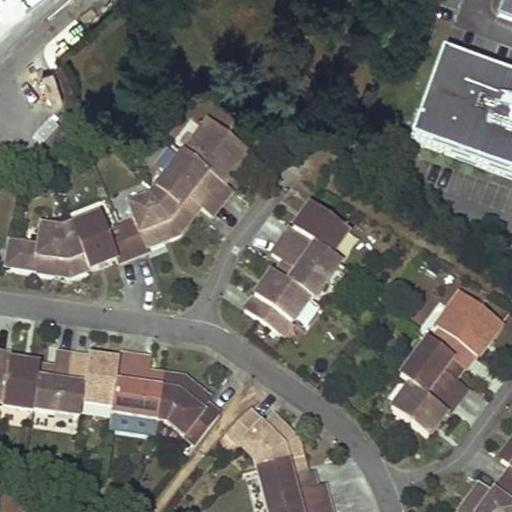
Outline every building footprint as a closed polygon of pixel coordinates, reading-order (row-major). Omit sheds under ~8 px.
[(511,21),(511,0),(501,0),(495,16),(511,21)] [(511,82),(440,56),(409,143),(424,148),(511,180),(511,82)] [(248,154),(208,122),(182,155),(183,156),(148,200),(129,208),(134,221),(105,232),(99,218),(62,233),(41,230),(38,249),(10,245),(7,268),(60,275),(59,278),(69,278),(115,260),(117,265),(147,252),(145,247),(167,237),(168,240),(177,236),(192,217),(185,211),(191,203),(199,209),(210,218),(231,192),(223,186),(248,154)] [(192,217),(199,209),(191,203),(185,211),(192,217)] [(329,258),(347,233),(310,207),(293,231),(290,229),(271,256),(280,262),(291,270),(283,282),(271,274),(244,312),(280,338),(308,301),(311,303),(338,265),(329,258)] [(283,282),(291,270),(280,262),(271,274),(283,282)] [(476,360),(500,326),(460,296),(435,329),(437,331),(427,344),(426,343),(399,380),(408,387),(390,412),(426,439),(444,415),(446,417),(466,390),(455,382),(446,375),(454,365),(463,371),(474,358),(476,360)] [(0,399),(3,400),(2,408),(78,419),(81,404),(111,409),(110,416),(166,424),(195,447),(219,416),(206,406),(208,404),(189,389),(190,386),(183,380),(158,377),(157,387),(147,385),(148,375),(150,361),(118,357),(117,364),(55,355),(53,370),(52,380),(37,378),(38,368),(9,364),(10,357),(0,355),(0,399)] [(262,426),(248,413),(226,435),(254,464),(266,511),(328,511),(322,486),(314,488),(292,494),(289,481),(295,479),(292,468),(301,466),(295,441),(289,435),(287,437),(269,419),(262,426)] [(511,511),(511,446),(500,462),(511,470),(492,495),(482,487),(467,507),(465,505),(460,511),(511,511)] [(292,494),(314,488),(311,474),(304,476),(301,466),(292,468),(295,479),(289,481),(292,494)]
